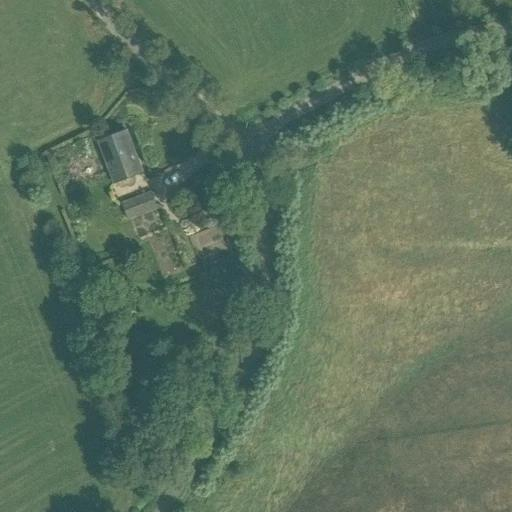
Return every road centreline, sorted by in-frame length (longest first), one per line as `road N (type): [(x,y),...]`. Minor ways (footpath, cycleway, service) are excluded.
road 1 (unclassified): [(163,511),(221,417),(263,305),(268,265),(251,185),(229,145)]
road 2 (unclassified): [(229,145),(434,40),(511,23)]
road 3 (unclassified): [(229,145),(91,0)]
